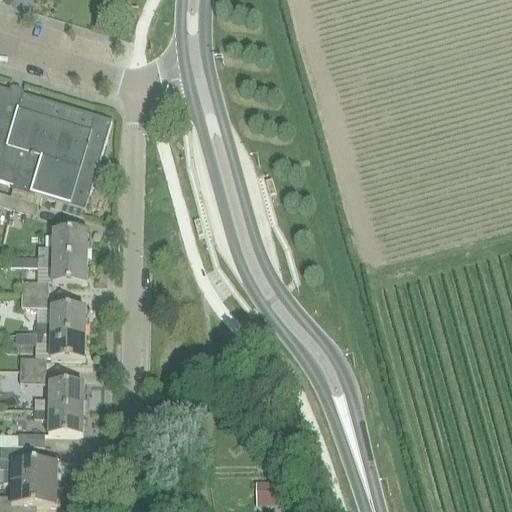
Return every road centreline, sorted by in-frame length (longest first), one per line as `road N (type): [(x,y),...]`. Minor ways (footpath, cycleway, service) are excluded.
road 1 (secondary): [(185,78),(237,262),(312,371),(357,492),(368,500)]
road 2 (secondary): [(368,500),(372,486),(347,388),(334,357),(265,268),(208,73)]
road 3 (residential): [(126,511),(135,86)]
road 4 (residential): [(0,45),(135,86)]
